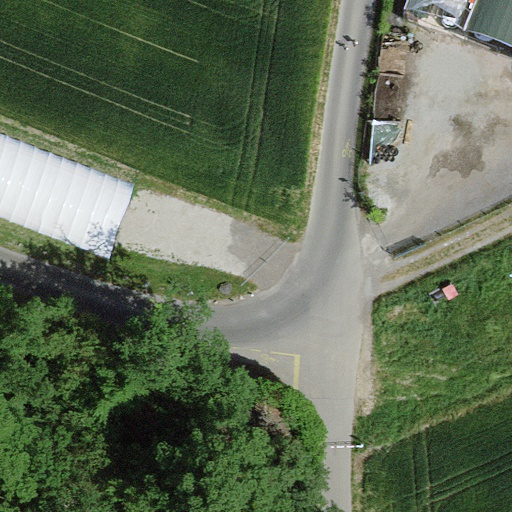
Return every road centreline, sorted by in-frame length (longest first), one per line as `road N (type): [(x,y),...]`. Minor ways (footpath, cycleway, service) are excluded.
road 1 (residential): [(361,0),(342,101),(327,335)]
road 2 (residential): [(327,335),(191,325),(0,265)]
road 3 (unclassified): [(339,511),(327,335)]
